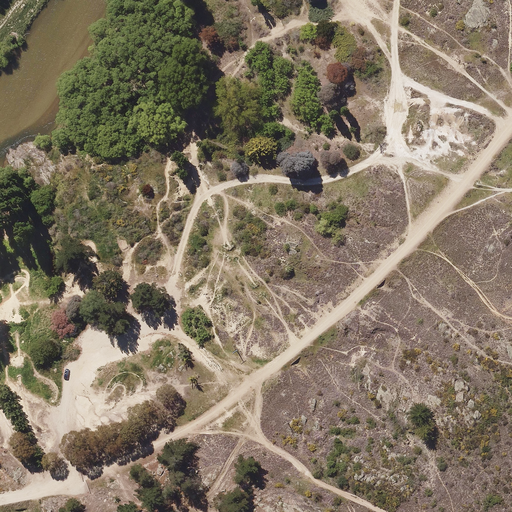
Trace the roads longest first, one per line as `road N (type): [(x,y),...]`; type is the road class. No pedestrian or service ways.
road 1 (track): [(38,490),(79,360),(111,325),(161,303),(196,202),(243,180),(324,179),(375,156),(391,134),(397,0)]
road 2 (track): [(375,156),(229,87)]
